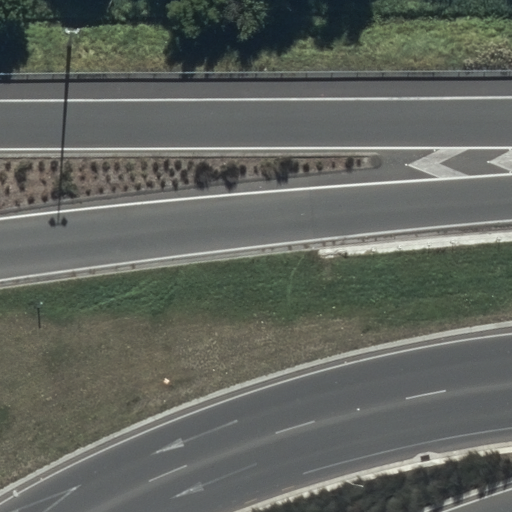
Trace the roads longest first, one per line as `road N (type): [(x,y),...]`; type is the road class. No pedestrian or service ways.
road 1 (trunk): [(0,248),(511,196)]
road 2 (trunk): [(0,123),(511,121)]
road 3 (trunk): [(511,379),(373,401),(215,445),(79,511)]
